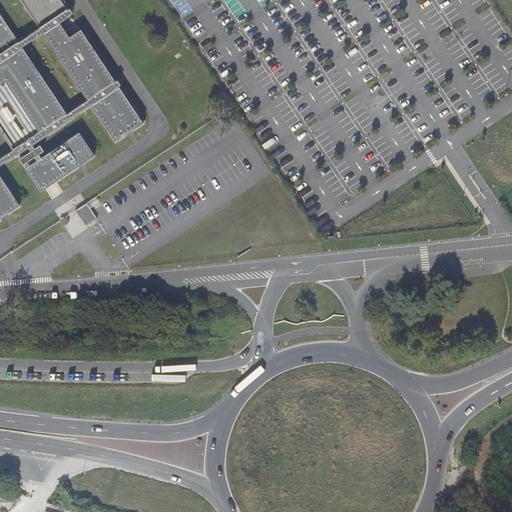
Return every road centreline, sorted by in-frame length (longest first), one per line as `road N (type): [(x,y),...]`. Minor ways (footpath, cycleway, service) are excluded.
road 1 (secondary): [(229,411),(152,434),(0,419)]
road 2 (secondary): [(0,442),(133,464),(221,495)]
road 3 (secondary): [(394,376),(347,355),(316,354),(259,376),(229,411)]
road 4 (secondary): [(511,359),(464,378),(426,383),(394,376)]
